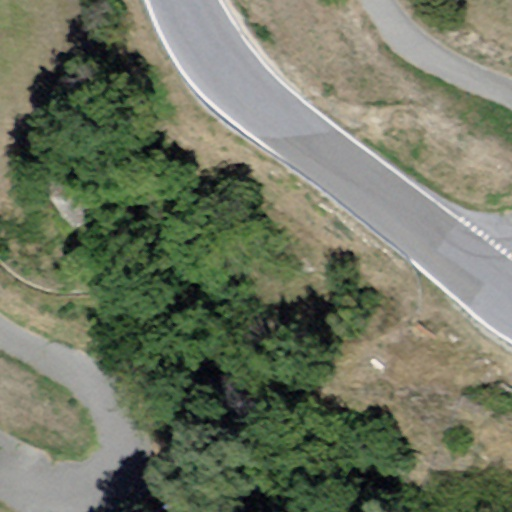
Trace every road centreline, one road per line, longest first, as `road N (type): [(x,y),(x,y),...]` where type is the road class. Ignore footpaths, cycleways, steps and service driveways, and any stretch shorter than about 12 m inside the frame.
road 1 (tertiary): [(184,0),(233,76),(492,282)]
road 2 (unclassified): [(0,331),(104,385),(121,424),(121,452),(106,484),(81,495),(0,467)]
road 3 (unclassified): [(511,95),(435,60),(379,0)]
